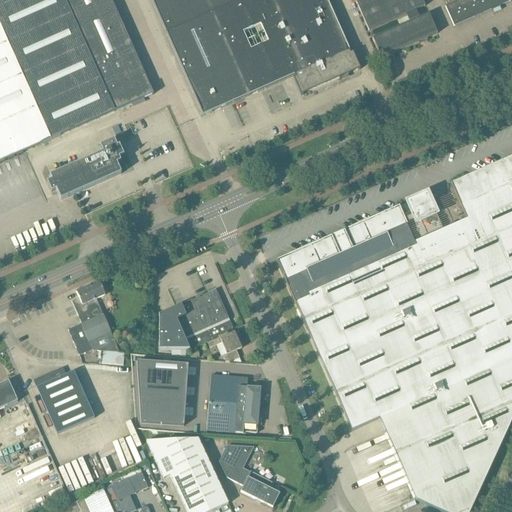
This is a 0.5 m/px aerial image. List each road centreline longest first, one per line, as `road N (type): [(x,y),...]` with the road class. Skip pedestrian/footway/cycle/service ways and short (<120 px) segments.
road 1 (unclassified): [(337,508),(330,465),(223,209)]
road 2 (secondary): [(511,71),(221,199)]
road 3 (secondary): [(223,209),(511,82)]
road 4 (unknown): [(241,265),(511,144)]
road 5 (secondary): [(0,309),(223,209)]
road 6 (secondary): [(221,199),(0,298)]
road 7 (unknown): [(2,338),(55,438),(75,440),(114,414),(105,375)]
